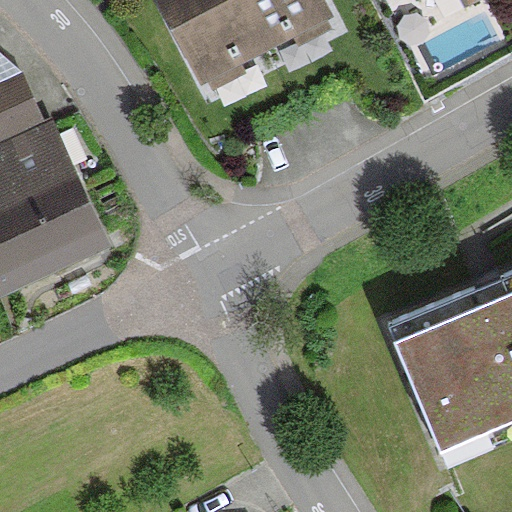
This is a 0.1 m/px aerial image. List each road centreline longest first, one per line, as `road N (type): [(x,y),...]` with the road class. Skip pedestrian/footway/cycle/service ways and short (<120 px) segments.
road 1 (residential): [(196,281),(511,104)]
road 2 (residential): [(30,0),(64,36),(157,183),(196,281)]
road 3 (residential): [(196,281),(321,511)]
road 4 (residential): [(0,375),(196,281)]
